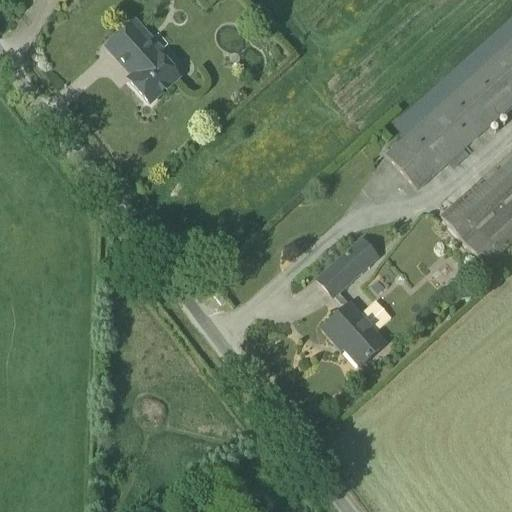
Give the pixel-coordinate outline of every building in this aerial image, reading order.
[(127,82),(149,106),(179,78),(158,54),(162,50),(135,22),(105,49),(119,64),(121,63),(133,77),(127,82)] [(511,42),(385,157),(416,192),(511,105),(511,42)] [(511,243),(511,154),(440,219),(485,268),(511,243)] [(376,258),(362,242),(316,283),(330,299),(376,258)] [(384,347),(348,307),(320,332),(334,347),(337,345),(359,370),(384,347)]
